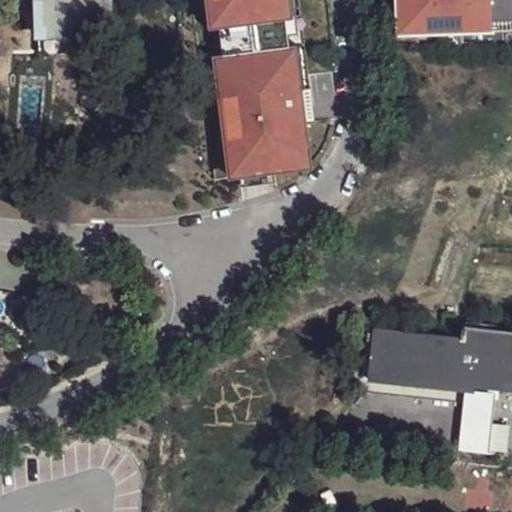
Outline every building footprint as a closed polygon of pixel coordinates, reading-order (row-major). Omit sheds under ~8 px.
[(34,0),(35,37),(105,35),(105,32),(105,0),(34,0)] [(218,29),(214,0),(207,1),(204,1),(207,30),(218,29)] [(309,92),(303,47),(297,0),(207,0),(207,1),(214,0),(218,29),(222,58),(226,87),(230,117),(222,118),(230,181),(239,179),(274,175),(301,171),(297,141),(305,140),(299,94),(309,92)] [(511,0),(415,0),(417,12),(418,28),(446,25),(446,35),(511,27),(511,25),(511,19),(511,18),(511,0)] [(446,35),(446,25),(418,28),(419,38),(446,35)] [(230,117),(226,87),(215,88),(219,118),(222,118),(230,117)] [(312,116),(309,92),(299,94),(303,126),(313,125),(312,116)] [(312,170),(308,139),(305,139),(305,140),(297,141),(301,171),(312,170)] [(275,186),(274,175),(239,179),(240,190),(275,186)] [(511,333),(459,328),(458,339),(372,329),(372,330),(365,378),(369,378),(369,376),(463,387),(471,388),(471,382),(493,385),(511,387),(511,333)] [(493,385),(471,382),(471,388),(463,387),(457,436),(506,442),(508,421),(489,419),(493,385)]
